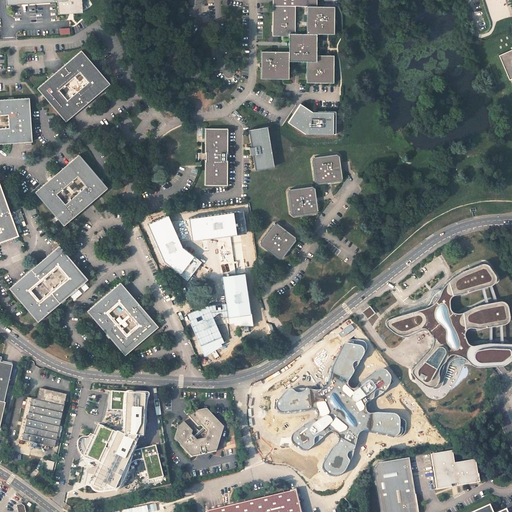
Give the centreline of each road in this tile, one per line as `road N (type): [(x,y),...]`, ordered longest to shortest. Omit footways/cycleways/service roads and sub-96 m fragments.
road 1 (secondary): [(297,346),(446,234),(511,220)]
road 2 (residential): [(297,346),(265,303),(354,180)]
road 3 (secondary): [(0,327),(67,369),(186,381)]
road 4 (residential): [(180,346),(131,361),(83,350),(71,312),(107,269)]
road 5 (residential): [(165,124),(218,113),(246,93),(248,0)]
road 6 (residential): [(0,44),(98,29),(132,93)]
road 7 (residential): [(132,93),(44,161),(0,162)]
road 8 (unknown): [(0,81),(16,74),(12,24),(71,22)]
road 9 (secondary): [(186,381),(227,382),(297,346)]
